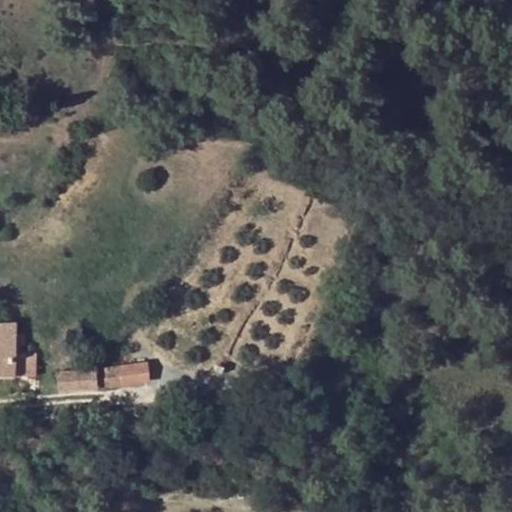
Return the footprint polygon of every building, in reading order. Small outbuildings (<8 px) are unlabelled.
[(0,320),(0,374),(3,374),(38,373),(37,353),(22,353),(22,343),(26,343),(25,332),(18,332),(17,320),(0,320)] [(225,366),(221,363),(220,362),(216,369),(217,369),(222,372),(225,366)] [(149,380),(148,363),(120,365),(121,383),(149,380)] [(117,384),(121,383),(120,365),(97,368),(99,385),(104,385),(117,384)] [(99,385),(97,368),(78,369),(80,387),(99,385)] [(80,387),(78,369),(60,370),(61,389),(80,387)]
